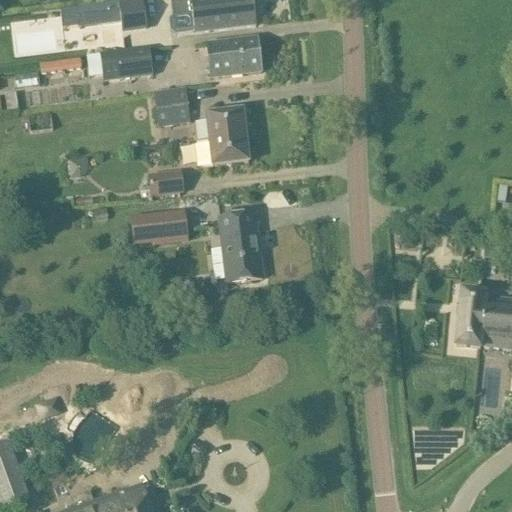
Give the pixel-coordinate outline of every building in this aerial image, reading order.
[(142,0),(134,0),(119,2),(119,4),(121,22),(122,26),(145,23),(142,0)] [(195,35),(256,28),(252,0),(185,0),(171,2),(173,18),(169,22),(170,32),(175,36),(195,34),(195,35)] [(119,4),(98,6),(78,8),(80,27),(121,22),(119,4)] [(34,28),(35,51),(66,49),(65,27),(34,28)] [(258,40),(208,47),(212,81),(262,74),(258,40)] [(135,74),(132,52),(100,56),(103,78),(135,74)] [(82,72),(81,61),(40,67),(41,77),(82,72)] [(186,90),(155,94),(159,130),(191,125),(186,90)] [(207,117),(210,145),(246,140),(243,113),(207,117)] [(246,140),(210,145),(198,146),(201,166),(204,168),(213,167),(213,168),(249,164),(246,140)] [(181,175),(150,179),(153,197),(183,194),(181,175)] [(128,247),(185,244),(184,215),(127,217),(128,247)] [(219,220),(227,285),(263,281),(255,216),(219,220)] [(463,293),(457,348),(481,351),(481,348),(511,351),(511,301),(486,299),(487,296),(463,293)] [(0,445),(0,511),(29,502),(8,443),(0,445)] [(76,511),(72,511),(153,511),(144,486),(94,504),(91,494),(72,501),(76,511)]
